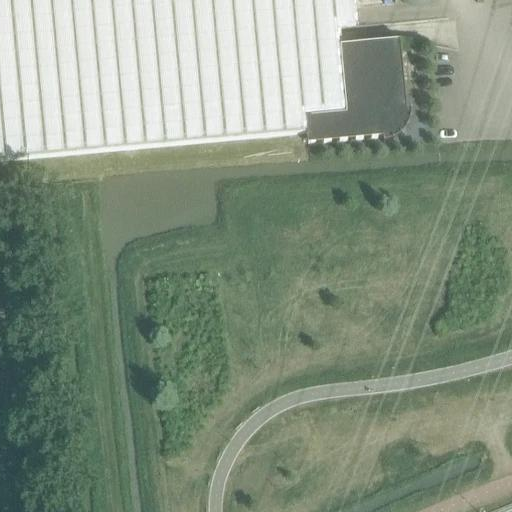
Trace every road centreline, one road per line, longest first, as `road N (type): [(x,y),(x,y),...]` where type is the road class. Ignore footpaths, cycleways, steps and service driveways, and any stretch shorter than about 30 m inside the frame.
road 1 (unknown): [(101,511),(75,185)]
road 2 (unclassified): [(511,122),(486,106),(476,2)]
